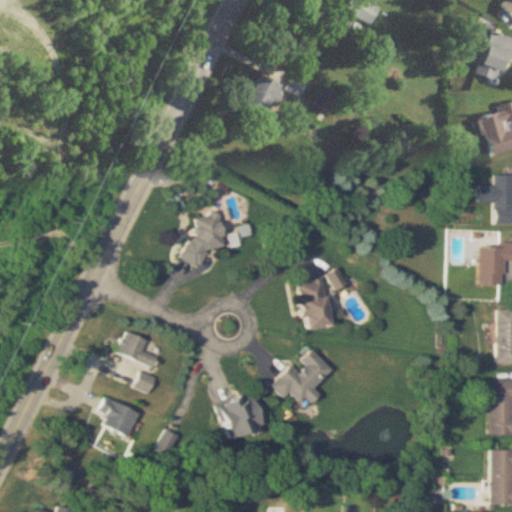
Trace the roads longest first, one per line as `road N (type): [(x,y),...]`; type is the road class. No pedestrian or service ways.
road 1 (tertiary): [(238,0),(0,469)]
road 2 (track): [(0,334),(44,217),(50,115),(44,61),(0,13)]
road 3 (residential): [(98,279),(192,324),(226,324)]
